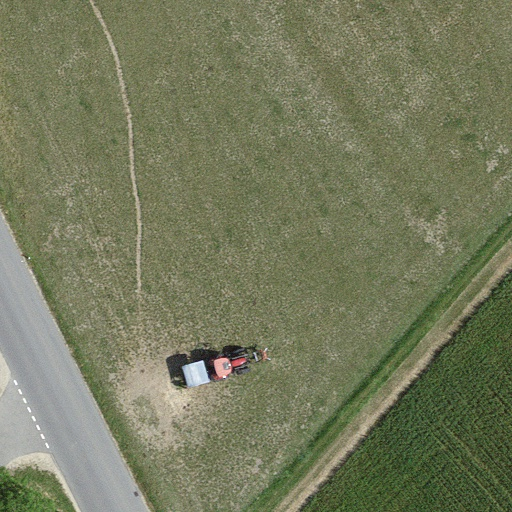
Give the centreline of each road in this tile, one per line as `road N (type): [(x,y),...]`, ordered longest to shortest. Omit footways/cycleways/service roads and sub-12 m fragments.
road 1 (track): [(265,511),(511,256)]
road 2 (tertiary): [(120,511),(0,279)]
